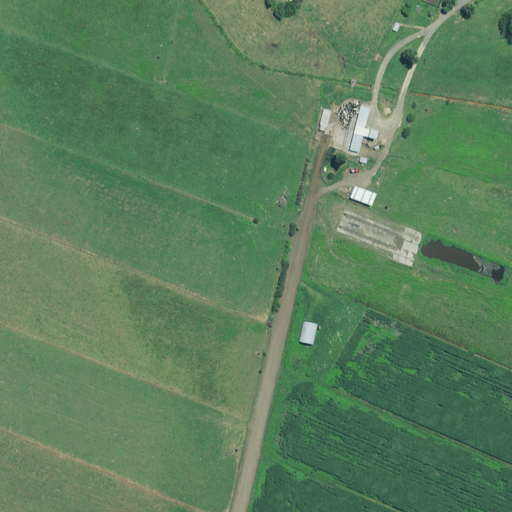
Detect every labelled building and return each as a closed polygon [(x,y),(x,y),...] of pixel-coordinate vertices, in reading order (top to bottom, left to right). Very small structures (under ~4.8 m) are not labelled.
[(369,109),(360,107),(350,150),(359,153),(363,136),(366,137),(368,130),(364,129),(369,109)] [(330,111),(324,110),(319,130),(326,131),(330,111)] [(377,131),(370,129),(368,138),(375,140),(377,131)] [(374,202),(355,193),(352,201),(371,210),(374,202)] [(318,325),(305,322),(300,342),(313,345),(318,325)]
